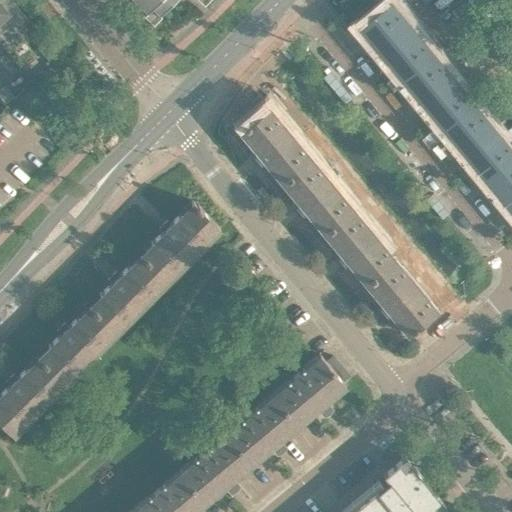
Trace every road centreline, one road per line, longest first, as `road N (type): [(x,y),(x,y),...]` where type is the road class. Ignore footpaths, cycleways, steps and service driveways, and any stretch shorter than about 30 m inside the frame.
road 1 (residential): [(394,385),(165,114)]
road 2 (residential): [(511,256),(291,0)]
road 3 (secondary): [(0,293),(165,114)]
road 4 (residential): [(276,511),(408,402)]
road 5 (secondary): [(165,114),(271,0)]
road 6 (residential): [(394,385),(511,288)]
road 7 (tertiary): [(165,114),(73,0)]
road 8 (residential): [(500,511),(408,402)]
